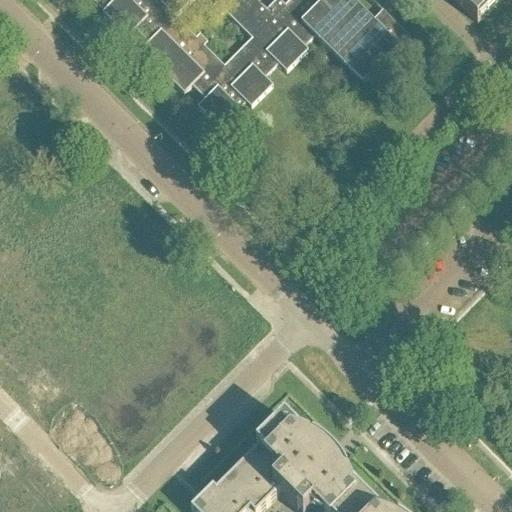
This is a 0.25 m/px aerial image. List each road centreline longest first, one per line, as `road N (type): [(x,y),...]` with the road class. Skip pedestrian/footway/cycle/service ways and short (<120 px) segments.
road 1 (unclassified): [(0,11),(310,320)]
road 2 (residential): [(511,125),(356,281),(401,330)]
road 3 (residential): [(310,320),(120,511)]
road 4 (unclassified): [(360,371),(500,511)]
road 5 (residential): [(401,330),(511,220)]
road 6 (residential): [(0,406),(105,511)]
